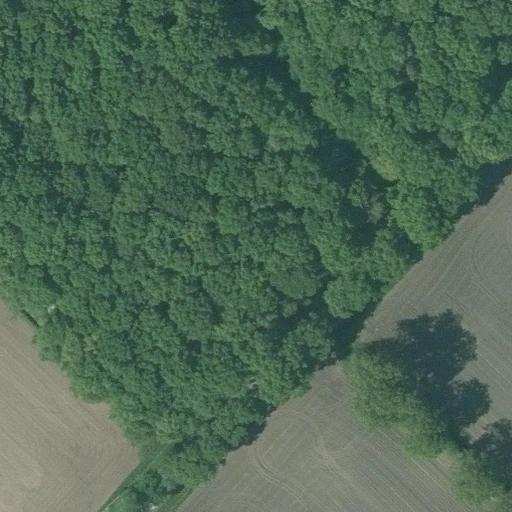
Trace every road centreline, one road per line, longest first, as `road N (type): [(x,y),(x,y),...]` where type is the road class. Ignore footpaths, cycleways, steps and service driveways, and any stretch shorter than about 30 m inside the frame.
road 1 (unclassified): [(138,511),(511,96)]
road 2 (track): [(377,244),(414,276),(363,328),(511,468)]
